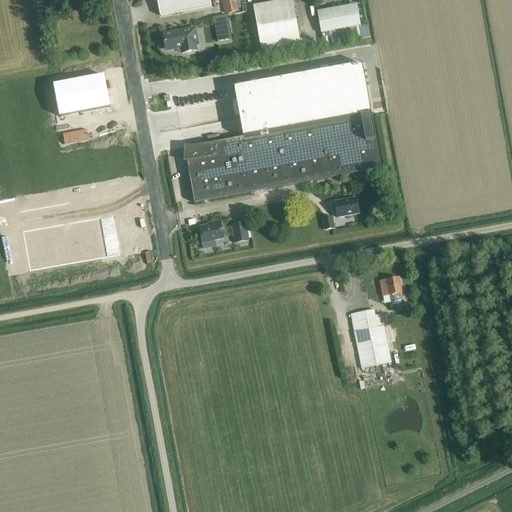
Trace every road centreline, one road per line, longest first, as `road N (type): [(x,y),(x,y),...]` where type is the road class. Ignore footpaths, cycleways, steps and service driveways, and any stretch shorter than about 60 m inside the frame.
road 1 (unclassified): [(171,286),(511,226)]
road 2 (unclassified): [(171,286),(120,0)]
road 3 (unclassified): [(172,511),(134,295)]
road 4 (unclassified): [(0,319),(134,295)]
